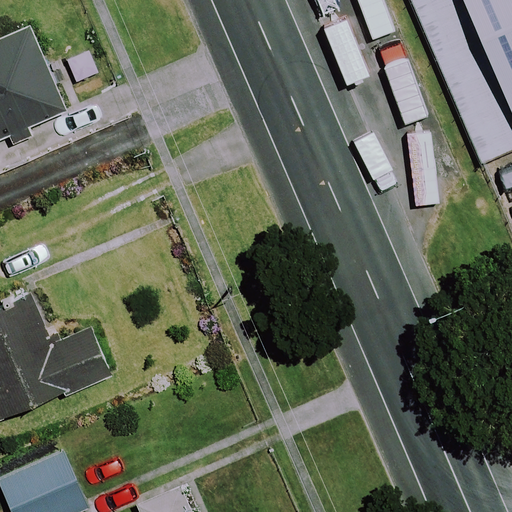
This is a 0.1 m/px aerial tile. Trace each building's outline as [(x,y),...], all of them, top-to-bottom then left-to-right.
[(511,158),(511,0),(436,0),(505,161),(511,158)] [(0,137),(58,115),(27,35),(0,45),(0,137)] [(47,346),(28,298),(0,308),(0,415),(109,375),(92,329),(47,346)] [(73,511),(81,509),(54,447),(0,470),(0,496),(6,511),(73,511)] [(185,511),(177,492),(128,511),(185,511)]
